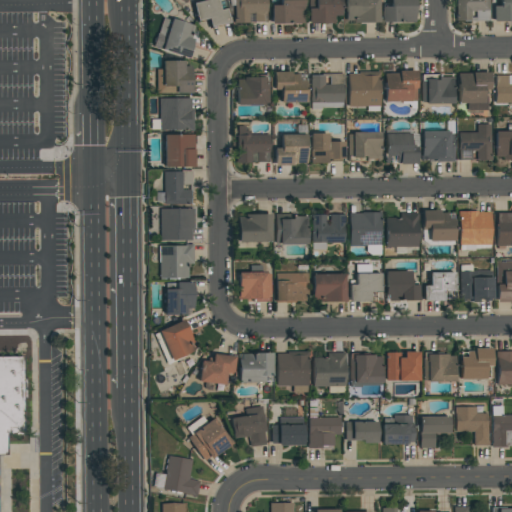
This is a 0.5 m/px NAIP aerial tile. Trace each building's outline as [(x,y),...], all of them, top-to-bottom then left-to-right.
[(228,24),(225,9),(218,10),(216,0),(201,0),(191,2),(195,22),(207,19),(209,27),(228,24)] [(234,0),(234,23),(266,22),(265,0),(234,0)] [(270,24),(303,24),(302,0),(279,0),(279,3),(270,3),(270,24)] [(334,24),(334,16),(340,16),(339,0),(307,0),(307,23),(334,24)] [(344,0),(344,22),(377,23),(377,0),(344,0)] [(414,23),(414,0),(388,0),(389,6),(381,6),(381,22),(400,23),(400,22),(414,23)] [(488,21),(487,0),(454,0),(455,21),(470,21),(470,11),(475,11),(475,21),(488,21)] [(511,0),(499,0),(499,4),(492,4),(492,21),(511,21),(511,0)] [(188,57),(193,39),(190,38),(193,25),(162,16),(153,48),(188,57)] [(190,66),(182,66),(182,59),(162,59),(162,94),(191,93),(190,66)] [(415,101),(415,70),(383,71),(383,102),(415,101)] [(305,102),(304,80),(299,80),(299,71),(272,72),(272,91),(279,91),(279,103),(305,102)] [(466,111),(485,110),(485,91),(489,90),(489,71),(456,72),(457,103),(465,103),(466,111)] [(347,107),(379,107),(378,72),(347,72),(347,107)] [(341,109),(343,74),(311,73),(310,108),(341,109)] [(452,103),(452,73),(420,74),(421,104),(452,103)] [(511,103),(511,74),(494,74),(493,103),(511,103)] [(236,105),(268,104),(267,94),(264,94),(264,77),(235,78),(236,105)] [(191,131),(192,98),(158,97),(158,130),(191,131)] [(458,160),(471,160),(470,151),(476,151),(476,160),(490,160),(489,123),(475,124),(475,131),(457,132),(458,160)] [(452,162),(452,142),(448,142),(448,130),(421,129),(420,161),(452,162)] [(494,159),(511,159),(511,130),(494,130),(494,159)] [(379,161),(379,131),(347,131),(347,160),(379,161)] [(310,164),(327,163),(327,160),(343,160),(342,140),(327,140),(327,132),(309,132),(310,164)] [(193,167),(194,134),(163,133),(162,167),(193,167)] [(280,147),(273,147),(273,165),(306,164),(305,133),(279,133),(280,147)] [(383,163),(415,164),(416,146),(409,145),(409,134),(384,133),(383,163)] [(269,162),(268,135),(237,135),(237,162),(269,162)] [(191,171),(162,171),(163,204),(191,204),(191,171)] [(191,208),(159,208),(160,241),(192,240),(191,208)] [(458,246),(490,245),(489,211),(458,211),(458,246)] [(236,242),(269,242),(270,213),(247,212),(247,218),(237,218),(236,242)] [(348,246),(380,246),(379,212),(348,213),(348,246)] [(428,241),(453,242),(453,212),(421,212),(421,230),(428,231),(428,241)] [(511,245),(511,212),(494,212),(495,246),(511,245)] [(274,244),(307,243),(306,214),(273,215),(274,244)] [(343,214),(327,214),(327,215),(311,215),(310,243),(343,243),(343,214)] [(417,247),(416,214),(399,214),(399,218),(384,218),(385,248),(417,247)] [(187,278),(187,264),(192,264),(192,244),(157,245),(158,278),(187,278)] [(511,300),(511,270),(511,262),(495,262),(496,301),(511,300)] [(385,301),(418,300),(417,285),(410,285),(410,270),(384,271),(385,301)] [(492,300),(491,270),(458,271),(459,301),(492,300)] [(237,300),(266,299),(265,271),(236,272),(237,300)] [(422,286),(422,301),(442,301),(442,291),(454,291),(453,271),(428,271),(429,286),(422,286)] [(344,302),(344,272),(311,273),(311,302),(344,302)] [(273,301),(306,302),(307,273),(274,273),(273,301)] [(349,302),(369,301),(369,292),(380,292),(379,273),(355,273),(355,285),(348,285),(349,302)] [(164,315),(184,315),(184,308),(192,308),(192,282),(163,283),(164,315)] [(170,361),(195,351),(182,320),(157,330),(170,361)] [(459,352),(459,380),(490,379),(490,348),(472,348),(472,352),(459,352)] [(511,384),(511,350),(495,351),(496,385),(511,384)] [(417,381),(418,351),(401,351),(401,352),(385,352),(385,381),(417,381)] [(275,386),(306,387),(307,352),(275,352),(275,386)] [(343,387),(344,352),(326,352),(326,358),(312,358),(311,387),(343,387)] [(225,372),(231,373),(234,357),(212,353),(210,362),(201,361),(198,381),(223,385),(225,372)] [(271,376),(271,353),(237,353),(237,383),(263,382),(263,376),(271,376)] [(380,385),(381,355),(349,354),(349,384),(380,385)] [(423,382),(454,382),(454,354),(423,354),(423,382)] [(0,511),(0,504),(21,368),(0,364),(0,511)] [(249,446),(266,445),(262,407),(243,409),(244,416),(230,418),(232,438),(247,437),(249,446)] [(454,407),(454,432),(472,432),(472,446),(487,446),(486,413),(475,413),(475,407),(454,407)] [(380,444),(413,444),(412,415),(392,415),(392,424),(380,424),(380,444)] [(491,446),(511,446),(511,415),(490,416),(491,446)] [(418,416),(418,448),(433,448),(433,434),(448,434),(448,416),(418,416)] [(278,425),(270,425),(270,445),(302,446),(302,418),(278,417),(278,425)] [(339,418),(307,417),(307,447),(332,447),(332,435),(339,435),(339,418)] [(201,462),(229,447),(214,420),(186,435),(201,462)] [(376,442),(376,421),(343,422),(344,442),(376,442)] [(161,489),(195,497),(198,481),(187,479),(191,461),(168,456),(161,489)] [(183,511),(184,504),(160,503),(159,511),(183,511)] [(291,511),(291,503),(268,503),(268,511),(291,511)]
